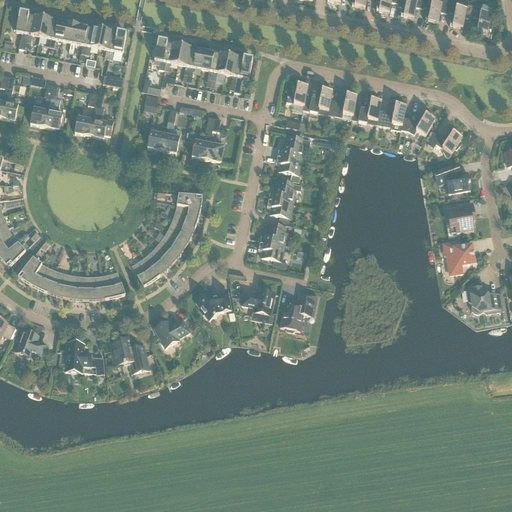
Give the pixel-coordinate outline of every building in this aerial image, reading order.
[(367,0),(366,0),(355,0),(356,0),(355,0),(354,0),(354,1),(351,8),(352,9),(352,8),(358,10),(364,11),(367,0)] [(391,5),(391,0),(366,0),(367,0),(373,1),(373,0),(376,0),(381,1),(380,5),(379,5),(376,13),(376,14),(376,13),(382,15),(389,16),(391,5)] [(416,10),(415,10),(417,1),(409,0),(391,0),(391,5),(398,7),(398,4),(405,6),(405,10),(403,10),(403,11),(400,18),(401,19),(401,18),(407,20),(413,21),(416,10)] [(440,15),(441,6),(432,4),(433,0),(431,0),(416,0),(417,1),(415,10),(416,10),(422,11),(423,9),(430,11),(429,15),(428,15),(425,23),(425,24),(425,23),(431,25),(438,26),(440,15)] [(465,20),(464,20),(466,11),(456,9),(457,5),(442,2),(441,6),(440,15),(447,16),(447,14),(454,16),(454,20),(452,20),(449,28),(450,29),(450,28),(456,30),(462,31),(465,20)] [(482,10),(467,7),(466,11),(464,20),(465,20),(471,21),(472,19),(479,21),(478,25),(477,25),(473,33),(474,34),(474,33),(480,35),(487,36),(488,32),(490,32),(490,33),(491,24),(489,23),(491,17),(481,14),(482,10)] [(25,46),(31,19),(28,19),(29,18),(19,16),(17,27),(15,27),(13,33),(16,33),(15,35),(23,37),(22,39),(20,39),(18,52),(24,53),(25,46)] [(31,38),(39,40),(43,21),(34,19),(34,20),(31,19),(25,46),(30,47),(31,38)] [(52,24),(52,22),(43,21),(39,40),(47,42),(45,50),(49,51),(55,24),(52,24)] [(55,44),(62,45),(63,44),(67,25),(58,23),(57,25),(55,24),(49,51),(53,52),(55,44)] [(74,48),(74,47),(78,28),(67,25),(63,44),(70,46),(69,55),(72,56),(74,48)] [(78,28),(74,47),(82,48),(81,57),(84,58),(90,31),(87,31),(88,30),(78,28)] [(90,31),(84,58),(85,58),(89,59),(91,50),(98,52),(98,51),(102,32),(93,31),(93,32),(90,31)] [(102,32),(98,51),(106,53),(104,61),(108,62),(109,59),(109,57),(113,36),(111,35),(111,34),(102,32)] [(109,57),(113,58),(114,55),(122,56),(126,37),(117,35),(116,37),(113,36),(109,57)] [(4,43),(3,50),(11,52),(13,45),(4,43)] [(161,67),(165,68),(169,47),(167,47),(167,46),(158,44),(154,63),(162,64),(161,67)] [(170,66),(178,68),(181,49),(172,47),(172,48),(169,47),(165,68),(164,74),(168,75),(170,66)] [(185,69),(183,78),(188,79),(193,52),(190,52),(190,50),(181,49),(178,68),(185,69)] [(196,52),(196,53),(193,52),(188,79),(192,79),(194,71),(201,72),(205,53),(196,52)] [(207,82),(211,83),(216,57),(214,56),(214,55),(205,53),(201,72),(209,74),(207,82)] [(217,76),(225,77),(229,58),(220,56),(219,57),(216,57),(211,83),(215,84),(217,76)] [(238,60),(229,58),(225,77),(232,79),(231,87),(235,88),(240,62),(237,61),(238,60)] [(243,61),(243,62),(240,62),(235,88),(233,95),(239,97),(242,84),(240,83),(241,80),(249,82),(252,63),(243,61)] [(87,62),(85,68),(94,70),(96,64),(87,62)] [(2,79),(0,89),(0,91),(6,92),(9,80),(2,79)] [(5,99),(0,122),(6,123),(6,122),(15,124),(18,108),(19,102),(14,101),(11,101),(15,81),(9,80),(6,92),(5,99)] [(104,81),(102,87),(115,90),(117,83),(104,81)] [(303,109),(305,100),(306,100),(308,89),(301,88),(295,88),(295,87),(294,87),(294,96),(295,96),(294,100),(287,99),(285,107),(286,107),(286,105),(303,109)] [(33,111),(30,127),(39,129),(44,131),(53,89),(47,88),(44,100),(46,100),(45,107),(34,105),(33,111)] [(53,89),(44,131),(50,132),(50,131),(59,133),(62,117),(57,116),(60,103),(57,102),(59,90),(53,89)] [(147,96),(160,99),(161,93),(148,90),(147,96)] [(303,109),(302,113),(327,118),(328,114),(330,103),(332,94),(325,93),(319,93),(319,92),(318,101),(320,101),(319,105),(312,104),(312,102),(306,100),(305,100),(303,109)] [(87,109),(95,110),(97,98),(90,96),(87,109)] [(343,117),(352,119),(354,110),(357,99),(350,98),(344,98),(344,97),(343,97),(343,106),(344,106),(343,110),(336,109),(337,104),(330,103),(328,114),(327,118),(342,121),(343,117)] [(97,98),(95,110),(93,117),(89,139),(103,142),(104,138),(110,139),(113,123),(107,122),(106,126),(101,125),(104,111),(101,111),(103,99),(97,98)] [(146,98),(144,108),(156,111),(158,101),(146,98)] [(352,119),(351,123),(376,128),(377,124),(379,113),(381,104),(374,103),(368,103),(368,102),(367,111),(369,111),(368,115),(361,114),(361,112),(354,110),(352,119)] [(390,131),(390,132),(400,134),(400,133),(401,129),(403,120),(406,109),(399,108),(393,108),(393,107),(392,107),(392,116),(393,116),(392,120),(385,119),(386,114),(379,113),(377,124),(376,128),(390,131)] [(166,132),(161,154),(167,155),(176,157),(179,141),(180,135),(172,133),(176,114),(170,113),(166,132)] [(414,122),(403,120),(401,129),(400,133),(407,134),(414,138),(416,134),(425,139),(435,122),(429,119),(423,116),(423,115),(419,124),(421,125),(419,128),(412,125),(413,123),(414,122)] [(89,139),(93,117),(89,116),(88,122),(79,120),(76,137),(89,139)] [(200,162),(206,163),(210,141),(212,134),(214,122),(208,120),(204,139),(206,140),(205,146),(195,144),(192,160),(200,162)] [(214,122),(212,134),(218,135),(221,123),(214,122)] [(287,124),(286,131),(299,133),(300,126),(287,124)] [(150,135),(147,151),(156,153),(161,154),(166,132),(162,131),(161,137),(150,135)] [(429,144),(427,147),(433,151),(436,148),(451,158),(454,152),(456,152),(462,146),(461,145),(461,146),(459,145),(462,141),(456,137),(450,134),(451,134),(450,133),(446,142),(448,142),(445,146),(439,142),(440,140),(434,136),(429,144)] [(430,134),(425,142),(427,143),(429,144),(434,136),(430,134)] [(278,153),(277,160),(301,164),(304,150),(309,151),(310,144),(303,143),(303,142),(287,139),(286,146),(284,146),(283,154),(278,153)] [(224,150),(213,148),(215,142),(210,141),(206,163),(212,164),(220,166),(224,150)] [(277,160),(275,166),(280,167),(279,175),(291,177),(290,184),(298,186),(300,179),(298,179),(301,164),(277,160)] [(433,174),(438,189),(446,186),(448,197),(470,193),(467,175),(460,176),(456,166),(433,174)] [(274,197),(269,196),(268,203),(292,208),(295,194),(300,195),(301,189),(277,184),(274,197)] [(202,200),(178,197),(178,201),(177,205),(176,209),(175,213),(199,218),(200,213),(201,209),(202,204),(202,200)] [(270,218),(289,222),(292,208),(268,203),(267,209),(271,210),(270,218)] [(472,224),(475,223),(472,207),(459,209),(459,211),(447,213),(449,227),(454,227),(456,236),(473,233),(472,224)] [(197,226),(198,222),(199,218),(175,213),(175,215),(174,219),(172,222),(171,227),(193,236),(193,235),(195,230),(197,226)] [(4,221),(3,218),(0,219),(0,235),(8,231),(7,228),(5,225),(4,221)] [(156,225),(154,230),(160,233),(162,228),(156,225)] [(261,239),(259,246),(283,251),(286,236),(284,236),(286,230),(269,226),(268,233),(267,232),(265,240),(261,239)] [(192,239),(193,236),(171,227),(170,229),(168,232),(166,235),(164,238),(163,240),(184,253),(185,251),(187,247),(190,243),(192,239)] [(12,239),(10,235),(8,231),(0,235),(0,255),(16,243),(15,242),(12,239)] [(34,245),(40,240),(36,236),(35,236),(36,236),(30,241),(34,245)] [(158,247),(156,250),(154,251),(172,268),(174,265),(177,262),(180,258),(183,255),(184,253),(163,240),(163,241),(160,244),(158,247)] [(8,271),(25,254),(22,251),(19,248),(17,245),(16,243),(0,255),(0,262),(1,264),(5,268),(8,271)] [(441,246),(443,259),(446,259),(449,278),(463,276),(462,268),(475,266),(471,247),(460,249),(459,243),(441,246)] [(45,244),(41,251),(45,254),(49,248),(50,248),(45,244)] [(281,265),(283,251),(259,246),(258,252),(262,253),(261,261),(281,265)] [(171,269),(172,268),(154,251),(151,255),(148,257),(146,260),(143,261),(158,280),(161,278),(165,275),(168,272),(171,269)] [(39,265),(36,263),(33,261),(18,280),(21,283),(25,285),(29,288),(33,290),(45,269),(42,267),(39,265)] [(154,284),(158,280),(143,261),(140,264),(137,266),(134,268),(133,268),(131,270),(143,291),(147,289),(150,286),(154,284)] [(48,271),(45,269),(33,290),(37,292),(41,294),(45,296),(49,297),(51,298),(59,275),(54,274),(51,272),(48,271)] [(65,277),(61,276),(59,275),(51,298),(54,299),(58,300),(62,301),(67,302),(69,303),(73,279),(71,279),(68,278),(65,277)] [(110,278),(107,278),(103,279),(107,303),(112,302),(116,301),(121,300),(125,298),(117,276),(114,277),(110,278)] [(79,280),(75,279),(73,279),(69,303),(71,303),(76,304),(80,304),(85,304),(88,304),(88,280),(86,280),(82,280),(79,280)] [(96,280),(93,280),(88,280),(88,304),(89,304),(94,304),(98,304),(103,304),(107,303),(103,279),(100,280),(96,280)] [(503,322),(504,322),(500,297),(485,299),(483,286),(470,288),(467,293),(469,305),(472,307),(471,310),(471,313),(473,316),(476,317),(480,317),(482,315),(485,317),(502,314),(503,322)] [(260,294),(259,299),(244,296),(241,308),(257,311),(256,316),(270,319),(275,297),(260,294)] [(203,318),(204,317),(209,324),(221,314),(221,315),(227,310),(224,296),(217,297),(218,301),(211,302),(208,297),(195,306),(200,312),(199,313),(203,318)] [(285,332),(285,333),(286,335),(293,336),(295,335),(295,334),(299,335),(303,318),(313,320),(317,300),(300,296),(297,310),(285,307),(280,331),(285,332)] [(0,340),(1,338),(10,342),(16,331),(7,326),(0,322),(0,340)] [(178,342),(190,335),(182,323),(171,329),(168,324),(154,332),(165,351),(179,343),(178,342)] [(38,339),(24,334),(16,355),(30,360),(31,357),(41,361),(46,348),(36,344),(38,339)] [(199,335),(194,340),(204,350),(209,345),(199,335)] [(144,349),(131,352),(129,342),(120,344),(120,346),(111,348),(113,359),(112,359),(114,369),(123,367),(123,368),(125,367),(129,366),(130,367),(132,375),(131,376),(132,377),(132,376),(140,374),(140,375),(149,373),(144,349)] [(92,361),(93,357),(92,357),(92,358),(85,357),(86,349),(88,349),(88,348),(66,347),(65,347),(67,347),(67,356),(58,355),(58,356),(62,356),(61,365),(59,365),(69,366),(68,375),(82,376),(82,375),(81,375),(82,368),(96,370),(97,378),(103,377),(104,380),(102,358),(102,362),(92,361)]
